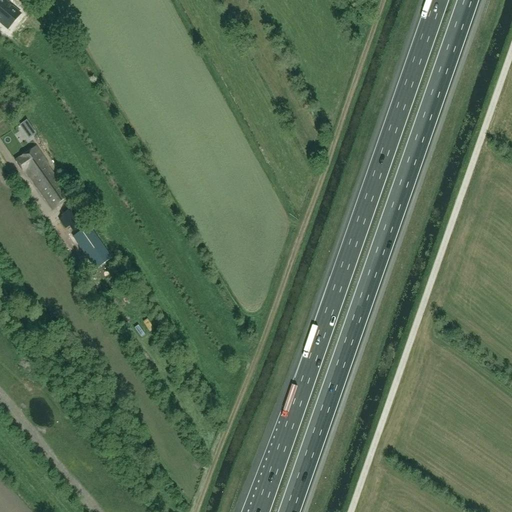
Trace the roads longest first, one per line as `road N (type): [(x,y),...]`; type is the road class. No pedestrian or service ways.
road 1 (track): [(197,511),(384,0)]
road 2 (motorway): [(438,0),(259,511)]
road 3 (motorway): [(291,511),(469,0)]
